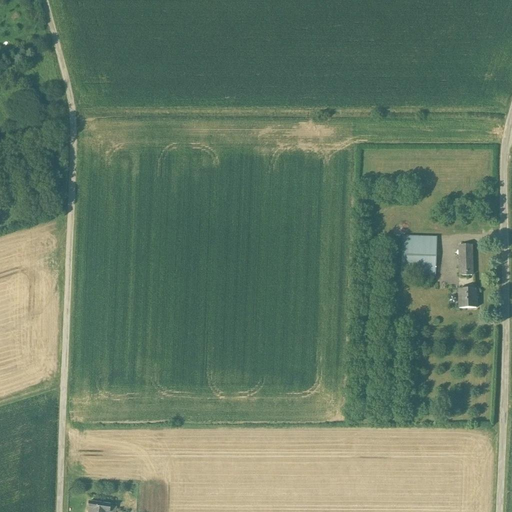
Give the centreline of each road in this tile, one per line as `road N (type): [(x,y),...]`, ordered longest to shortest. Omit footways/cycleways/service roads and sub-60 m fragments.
road 1 (residential): [(43,0),(73,118),(58,511)]
road 2 (unclassified): [(502,511),(511,119)]
